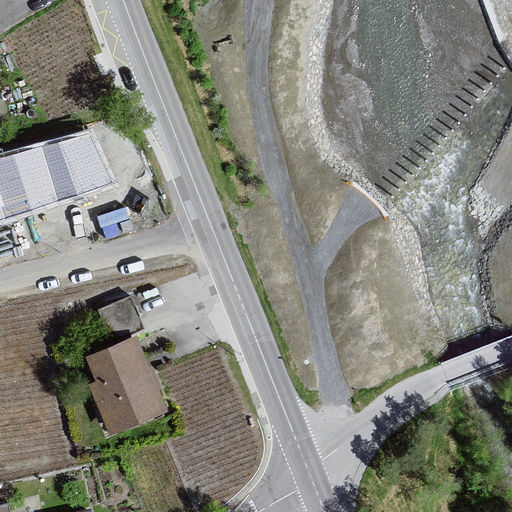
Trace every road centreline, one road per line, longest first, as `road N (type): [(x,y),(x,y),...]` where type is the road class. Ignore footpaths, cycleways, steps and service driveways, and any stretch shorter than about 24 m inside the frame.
road 1 (track): [(242,0),(283,167),(302,301),(342,445)]
road 2 (tertiary): [(213,223),(309,476)]
road 3 (tertiary): [(309,476),(393,403),(511,347)]
road 4 (tertiary): [(129,0),(213,223)]
road 5 (residential): [(213,223),(0,277)]
